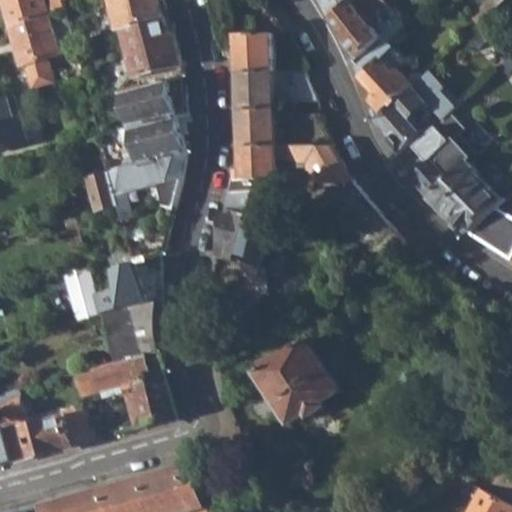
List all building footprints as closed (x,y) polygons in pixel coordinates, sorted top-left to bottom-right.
[(49,7),(46,0),(4,0),(12,23),(51,13),(67,8),(64,0),(53,0),(55,5),(49,7)] [(111,0),(121,31),(124,30),(167,18),(161,0),(111,0)] [(239,73),(278,72),(277,35),(285,34),(261,0),(228,0),(239,35),(239,56),(239,73)] [(332,15),(351,0),(322,0),(326,6),(332,15)] [(351,0),(332,15),(348,37),(346,40),(358,57),(381,38),(374,29),(375,28),(375,23),(371,18),(388,5),(384,0),(351,0)] [(487,0),(471,15),(478,24),(480,23),(504,0),(487,0)] [(382,14),(396,32),(411,19),(397,2),(382,14)] [(63,54),(51,13),(12,23),(24,65),(30,64),(32,71),(30,71),(36,89),(58,83),(52,65),(47,66),(45,59),(63,54)] [(140,78),(143,90),(170,83),(187,79),(186,71),(183,62),(177,38),(173,38),(167,18),(124,30),(138,78),(140,78)] [(467,35),(478,47),(491,34),(480,23),(478,24),(467,35)] [(383,113),(415,84),(398,66),(408,58),(389,37),(369,55),(358,64),(357,66),(362,78),(376,93),(369,99),(383,113)] [(71,55),(77,78),(87,75),(81,51),(71,55)] [(383,113),(377,119),(392,136),(388,139),(400,154),(423,132),(412,118),(423,108),(430,101),(440,113),(453,101),(443,90),(445,87),(430,70),(415,84),(383,113)] [(239,73),(240,109),(279,108),(279,102),(317,101),(305,71),(278,72),(239,73)] [(173,93),(170,83),(143,90),(128,94),(138,130),(190,117),(188,96),(181,98),(179,91),(173,93)] [(0,151),(32,142),(19,94),(0,99),(0,151)] [(453,101),(440,113),(445,119),(458,106),(453,101)] [(240,109),(241,149),(333,145),(322,113),(279,114),(279,108),(240,109)] [(138,130),(147,165),(188,152),(189,148),(185,137),(191,134),(187,125),(192,123),(190,117),(138,130)] [(91,177),(100,211),(121,205),(113,174),(104,140),(79,146),(82,159),(90,157),(95,175),(91,177)] [(280,190),(277,163),(277,162),(277,160),(297,163),(308,161),(312,173),(311,182),(315,183),(320,187),(358,185),(333,145),(241,149),(242,192),(280,190)] [(121,205),(124,216),(135,213),(131,195),(184,180),(188,152),(147,165),(113,174),(121,205)] [(433,198),(451,181),(433,159),(421,171),(412,159),(405,165),(419,183),(433,198)] [(433,198),(445,209),(483,176),(486,175),(470,163),(451,181),(433,198)] [(510,198),(483,176),(445,209),(474,231),(500,207),(510,198)] [(358,185),(320,187),(384,259),(408,244),(399,236),(384,219),(358,185)] [(228,211),(272,222),(280,190),(242,192),(233,193),(228,211)] [(500,207),(474,231),(482,239),(511,256),(511,196),(510,198),(500,207)] [(218,257),(260,268),(272,222),(228,211),(218,257)] [(67,221),(75,249),(86,246),(79,217),(67,221)] [(135,256),(136,259),(139,259),(165,253),(171,230),(130,238),(135,256)] [(98,294),(103,316),(152,302),(139,259),(136,259),(135,256),(112,262),(119,288),(98,294)] [(69,273),(82,322),(103,316),(98,294),(91,267),(69,273)] [(103,316),(107,331),(158,317),(158,308),(159,300),(152,302),(103,316)] [(107,331),(117,363),(131,359),(147,354),(160,350),(159,332),(158,323),(158,317),(107,331)] [(257,373),(289,424),(306,413),(308,416),(326,405),(323,401),(339,391),(307,341),(257,373)] [(178,417),(167,374),(153,377),(147,354),(131,359),(137,382),(144,407),(149,425),(178,417)] [(123,384),(130,410),(144,407),(137,382),(131,359),(117,363),(78,374),(84,395),(123,384)] [(87,407),(27,424),(25,417),(17,392),(0,396),(0,406),(3,418),(5,423),(7,429),(17,462),(96,440),(87,407)] [(130,410),(135,429),(149,425),(144,407),(130,410)] [(0,466),(17,462),(7,429),(0,430),(0,466)] [(214,459),(221,486),(247,479),(239,452),(214,459)] [(484,462),(466,467),(511,489),(511,454),(506,452),(484,462)] [(190,511),(193,511),(210,507),(198,463),(48,506),(49,511),(190,511)] [(481,490),(511,505),(511,489),(466,467),(458,469),(449,473),(481,490)] [(511,511),(511,505),(481,490),(468,511),(511,511)]
